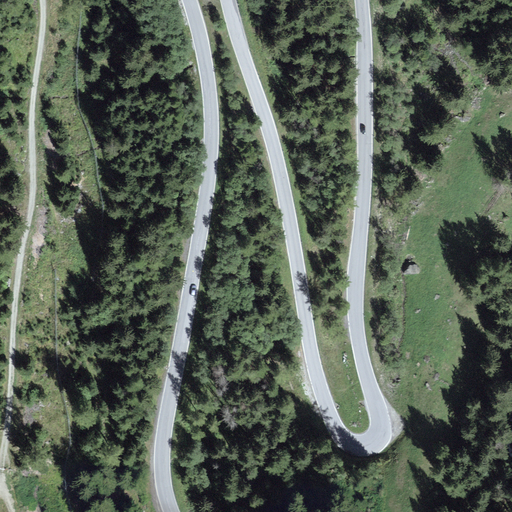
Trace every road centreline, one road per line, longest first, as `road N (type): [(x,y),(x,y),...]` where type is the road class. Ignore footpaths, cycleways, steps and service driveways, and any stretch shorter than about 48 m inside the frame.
road 1 (tertiary): [(227,0),(273,144),(316,374),(333,425),(356,444),(373,439),(380,423),(354,303),(364,165),(361,0)]
road 2 (tertiary): [(171,511),(164,433),(211,134),(189,0)]
road 3 (track): [(0,451),(34,187),(39,0)]
